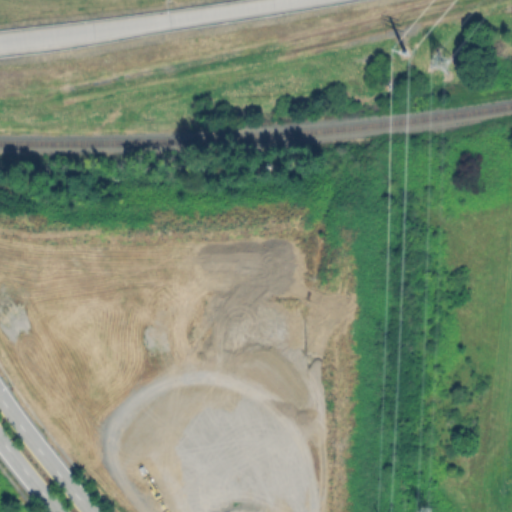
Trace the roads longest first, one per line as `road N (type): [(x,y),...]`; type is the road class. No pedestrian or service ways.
road 1 (motorway): [(0,42),(301,0)]
road 2 (primary): [(89,511),(0,398)]
